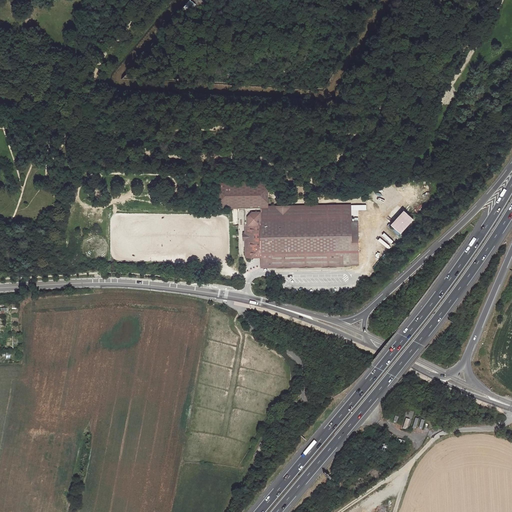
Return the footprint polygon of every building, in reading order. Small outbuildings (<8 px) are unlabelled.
[(195,4),(191,0),(189,0),(183,7),(188,12),(195,4)] [(227,0),(240,9),(246,0),(227,0)] [(261,207),(269,207),(269,180),(218,181),(219,208),(239,208),(261,207)] [(269,207),(261,207),(262,257),(262,266),(278,266),(337,265),(360,264),(359,222),(352,222),(352,205),(269,207)] [(247,257),(262,257),(261,207),(239,208),(239,210),(246,209),(246,225),(249,225),(249,232),(248,232),(249,240),(250,247),(247,247),(247,257)] [(404,211),(392,224),(401,233),(414,219),(404,211)] [(373,270),(366,278),(369,280),(376,272),(373,270)]
